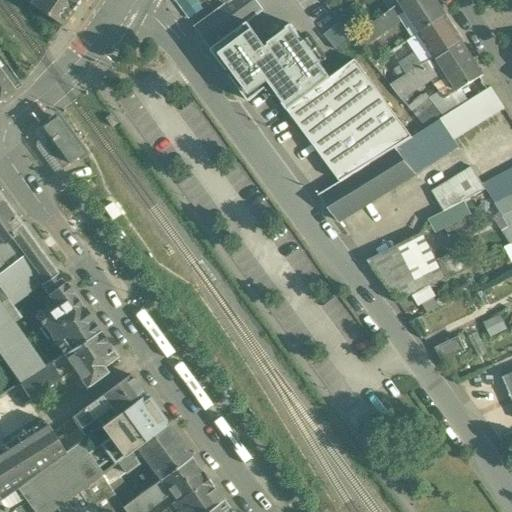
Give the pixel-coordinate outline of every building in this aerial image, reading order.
[(31,0),(28,5),(61,27),(79,0),(31,0)] [(255,0),(230,0),(194,27),(211,51),(248,23),(264,12),(262,9),(255,0)] [(255,0),(262,9),(273,0),(255,0)] [(405,0),(401,3),(352,37),(362,50),(403,21),(400,16),(407,11),(417,28),(442,11),(434,0),(405,0)] [(445,15),(419,32),(434,55),(435,56),(461,40),(445,15)] [(230,76),(249,102),(273,84),(280,93),(277,95),(288,110),(331,78),(291,25),(268,42),(271,46),(267,48),(248,23),(211,51),(227,73),(233,68),(236,72),(230,76)] [(400,78),(390,85),(402,99),(445,72),(447,76),(434,84),(439,92),(444,100),(462,89),(483,76),(461,40),(435,56),(434,55),(429,59),(406,74),(400,78)] [(422,48),(399,64),(401,66),(406,74),(429,59),(422,48)] [(0,101),(21,85),(0,56),(0,101)] [(331,78),(288,110),(340,182),(395,148),(412,137),(355,60),(331,78)] [(406,74),(401,66),(394,69),(400,78),(406,74)] [(454,141),(505,109),(492,88),(470,102),(445,117),(440,120),(454,141)] [(444,100),(439,92),(429,98),(445,117),(470,102),(462,89),(444,100)] [(445,117),(429,98),(411,112),(425,129),(440,120),(445,117)] [(82,153),(55,118),(42,128),(48,136),(51,140),(68,164),(82,153)] [(412,137),(395,148),(415,174),(458,147),(454,141),(440,120),(425,129),(412,137)] [(68,164),(51,140),(46,143),(44,150),(51,160),(52,160),(59,170),(68,164)] [(340,182),(318,195),(338,222),(415,174),(395,148),(340,182)] [(472,167),(432,192),(444,212),(485,190),(482,185),(472,167)] [(511,168),(482,185),(503,216),(511,211),(511,168)] [(56,273),(0,196),(0,240),(1,242),(3,244),(10,239),(41,279),(43,283),(56,273)] [(120,215),(112,203),(103,209),(112,221),(120,215)] [(511,211),(503,216),(511,229),(511,211)] [(462,215),(443,225),(447,233),(466,223),(462,215)] [(421,234),(370,265),(398,302),(444,278),(436,262),(421,234)] [(10,239),(3,244),(1,242),(0,243),(0,290),(6,299),(9,302),(41,279),(10,239)] [(464,247),(436,262),(444,278),(473,263),(464,247)] [(46,295),(63,283),(56,273),(43,283),(39,285),(46,295)] [(52,304),(34,317),(63,354),(99,332),(63,283),(46,295),(52,304)] [(0,308),(0,303),(6,299),(0,290),(0,358),(4,364),(28,349),(0,308)] [(63,354),(62,355),(73,370),(76,374),(71,377),(79,389),(84,386),(85,388),(106,372),(103,367),(116,357),(107,344),(108,344),(99,332),(63,354)] [(459,337),(435,348),(442,362),(466,351),(459,337)] [(28,349),(4,364),(18,382),(41,368),(28,349)] [(62,355),(49,363),(60,379),(73,370),(62,355)] [(41,368),(18,382),(28,399),(60,379),(49,363),(41,368)] [(511,373),(503,378),(511,398),(511,373)] [(130,375),(100,397),(108,408),(114,416),(144,394),(130,375)] [(114,416),(99,427),(103,433),(111,428),(129,452),(135,448),(166,425),(144,394),(114,416)] [(100,397),(81,410),(89,422),(108,408),(100,397)] [(89,422),(81,410),(71,418),(80,429),(89,422)] [(44,421),(30,430),(51,463),(64,453),(57,441),(44,421)] [(166,425),(135,448),(139,454),(158,481),(190,457),(166,425)] [(51,463),(30,430),(17,438),(38,472),(51,463)] [(72,447),(66,436),(57,441),(64,453),(72,447)] [(38,472),(17,438),(3,446),(25,482),(38,472)] [(25,482),(16,488),(26,502),(33,511),(47,511),(100,473),(101,473),(78,442),(72,447),(64,453),(51,463),(38,472),(25,482)] [(25,482),(3,446),(0,448),(0,471),(12,491),(16,488),(25,482)] [(129,452),(117,461),(125,473),(138,464),(134,458),(139,454),(135,448),(129,452)] [(204,511),(221,500),(190,457),(158,481),(168,494),(174,502),(167,508),(169,511),(170,511),(174,509),(176,511),(204,511)] [(101,473),(100,473),(110,488),(120,481),(127,476),(125,473),(117,461),(101,473)] [(0,499),(12,491),(0,471),(0,499)] [(124,511),(122,508),(110,488),(100,473),(47,511),(33,511),(26,502),(10,511),(124,511)] [(133,499),(120,481),(110,488),(122,508),(133,499)] [(133,499),(122,508),(124,511),(143,511),(168,494),(158,481),(133,499)] [(12,491),(0,499),(0,502),(5,511),(10,511),(26,502),(16,488),(12,491)] [(204,511),(229,511),(221,500),(204,511)]
